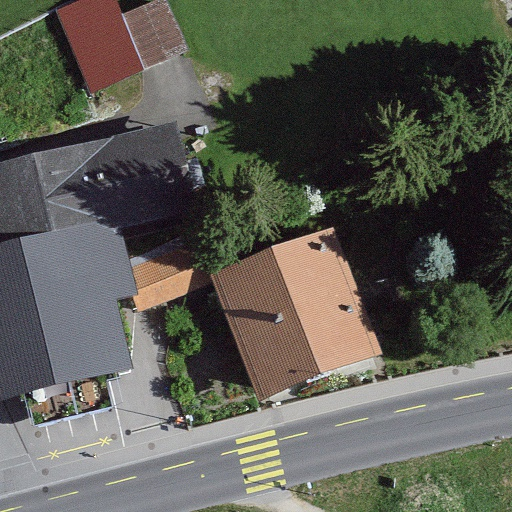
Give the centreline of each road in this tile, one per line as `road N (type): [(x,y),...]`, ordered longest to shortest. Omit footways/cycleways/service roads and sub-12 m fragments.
road 1 (secondary): [(217,472),(511,407)]
road 2 (secondary): [(69,511),(217,472)]
